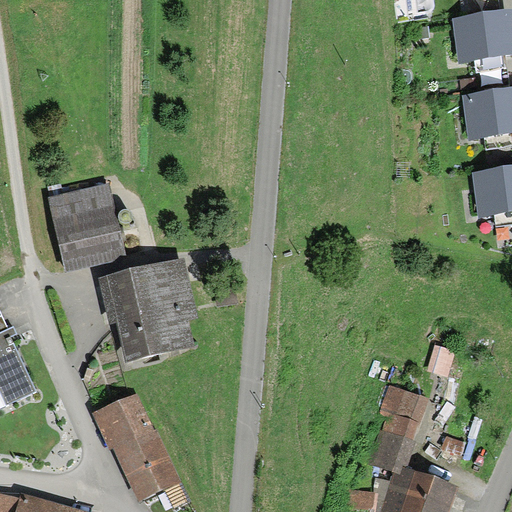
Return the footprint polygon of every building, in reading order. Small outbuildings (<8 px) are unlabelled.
[(498,0),(466,0),(468,19),(500,15),(498,0)] [(468,19),(454,21),(459,66),(474,64),(505,60),(511,59),(511,13),(500,15),(468,19)] [(505,60),(474,64),(478,97),(509,92),(505,60)] [(478,97),(463,99),(469,144),(486,142),(511,138),(511,91),(509,92),(478,97)] [(511,138),(486,142),(490,173),(511,169),(511,138)] [(511,169),(490,173),(473,176),(478,220),(495,218),(511,216),(511,169)] [(109,186),(48,200),(65,273),(126,259),(109,186)] [(511,216),(495,218),(498,246),(511,244),(511,216)] [(184,263),(101,282),(111,327),(119,325),(122,340),(128,364),(196,349),(190,322),(197,320),(184,263)] [(0,310),(0,334),(9,331),(2,316),(0,310)] [(0,334),(0,394),(6,407),(36,393),(12,339),(17,336),(14,328),(9,331),(0,334)] [(437,369),(452,372),(457,350),(443,346),(437,369)] [(428,402),(390,388),(382,414),(389,417),(384,431),(380,430),(368,464),(397,475),(401,477),(405,468),(408,469),(418,443),(414,442),(428,402)] [(136,398),(98,416),(129,482),(139,503),(177,485),(136,398)] [(405,468),(401,477),(397,475),(383,511),(452,511),(461,489),(408,469),(405,468)] [(20,501),(0,495),(0,511),(80,511),(62,507),(22,496),(20,501)]
